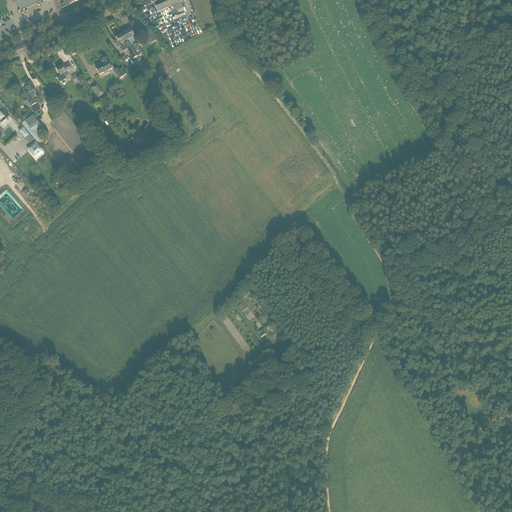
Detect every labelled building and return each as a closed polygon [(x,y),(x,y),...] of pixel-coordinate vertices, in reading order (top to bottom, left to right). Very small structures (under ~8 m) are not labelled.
[(17,0),(21,9),(41,0),(46,0),(47,0),(17,0)] [(160,0),(154,3),(156,8),(158,12),(169,7),(170,8),(174,7),(176,11),(177,11),(179,16),(184,13),(182,8),(183,8),(181,3),(185,0),(160,0)] [(128,31),(123,34),(131,49),(132,49),(133,50),(134,50),(134,49),(138,47),(136,43),(137,42),(134,37),(132,38),(134,36),(131,30),(128,31)] [(152,33),(146,38),(151,44),(157,39),(152,33)] [(118,36),(117,37),(119,41),(118,42),(122,51),(127,48),(133,59),(134,59),(135,62),(139,60),(138,57),(141,55),(137,48),(138,48),(138,47),(134,49),(134,50),(133,50),(132,49),(131,49),(123,34),(120,35),(120,34),(118,36)] [(130,64),(124,56),(121,58),(128,67),(130,64)] [(100,66),(96,69),(100,75),(103,73),(105,75),(109,72),(108,71),(112,69),(114,71),(113,71),(119,80),(124,76),(126,74),(122,69),(120,71),(118,68),(115,70),(112,66),(110,67),(108,62),(109,61),(107,57),(101,60),(103,65),(100,67),(100,66)] [(63,65),(57,69),(61,76),(57,78),(60,83),(67,79),(64,73),(72,69),(69,64),(64,67),(63,65)] [(37,104),(34,98),(35,97),(33,94),(36,92),(32,85),(28,87),(25,89),(27,92),(25,93),(27,97),(26,97),(33,111),(39,108),(37,104)] [(100,89),(95,93),(99,98),(104,94),(100,89)] [(0,112),(0,122),(1,124),(6,120),(9,117),(7,114),(4,110),(0,113),(0,112)] [(39,128),(41,127),(32,115),(21,125),(37,143),(43,138),(39,132),(41,130),(39,128)] [(23,128),(19,131),(30,143),(33,140),(23,128)] [(31,146),(28,149),(29,151),(31,153),(34,156),(37,159),(44,153),(41,150),(42,150),(35,142),(31,146)]
